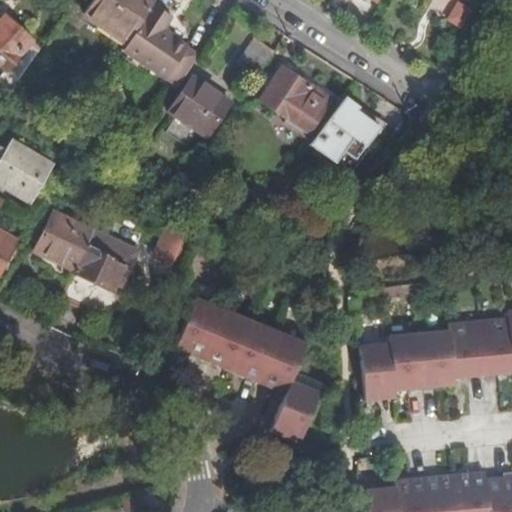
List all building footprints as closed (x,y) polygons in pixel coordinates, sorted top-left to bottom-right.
[(87,0),(82,7),(126,38),(152,0),(87,0)] [(172,13),(154,0),(152,0),(126,38),(123,42),(179,83),(200,52),(164,26),(172,13)] [(213,30),(223,16),(205,3),(195,18),(213,30)] [(0,97),(3,100),(37,50),(2,19),(0,21),(0,68),(2,70),(0,72),(0,97)] [(239,60),(257,73),(275,48),(256,36),(239,60)] [(287,116),(285,120),(305,133),(332,93),(312,80),(311,82),(285,64),(262,98),(287,116)] [(206,134),(230,100),(193,74),(169,109),(206,134)] [(386,124),(345,96),(308,145),(350,176),(386,124)] [(10,140),(0,156),(0,184),(31,203),(52,166),(10,140)] [(33,254),(72,273),(83,249),(91,231),(51,213),(33,254)] [(0,230),(0,278),(20,244),(3,235),(4,233),(0,230)] [(157,272),(173,279),(189,239),(174,232),(157,272)] [(83,249),(72,273),(60,299),(86,311),(98,286),(111,293),(117,280),(123,283),(129,271),(83,249)] [(282,398),(268,434),(296,446),(307,420),(320,388),(292,376),(303,348),(194,303),(172,354),(282,398)] [(511,311),(508,312),(508,319),(479,322),(448,325),(447,332),(388,337),(389,345),(358,348),(361,379),(364,405),(395,401),(394,394),(414,392),(442,389),(454,387),(454,381),(473,379),(501,376),(511,374),(511,311)] [(296,446),(268,434),(268,436),(296,448),(296,446)] [(366,511),(365,511),(511,511),(511,474),(502,476),(484,477),(483,471),(468,472),(438,475),(409,478),(392,479),(392,486),(364,490),(366,511)]
